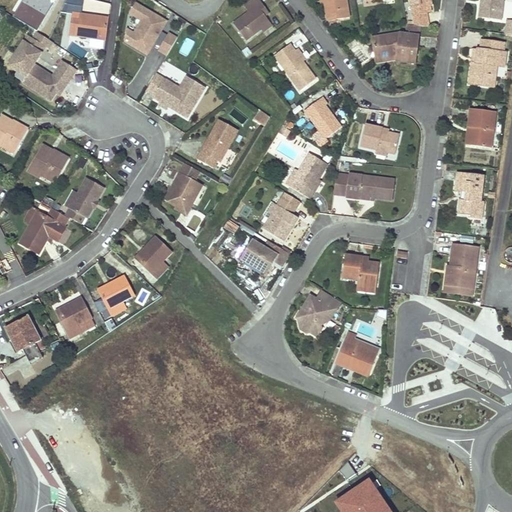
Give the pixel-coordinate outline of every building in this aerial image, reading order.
[(233,22),(246,40),(261,28),(270,22),(265,16),(257,5),(261,2),(259,0),(249,0),(243,5),(248,11),(233,22)] [(325,0),(326,4),(329,21),(350,17),(347,0),(325,0)] [(418,0),(411,1),(412,9),(434,5),(432,0),(418,0)] [(481,0),(483,0),(481,17),(500,19),(502,0),(481,0)] [(261,2),(257,5),(265,16),(269,13),(261,2)] [(168,24),(138,7),(133,17),(144,23),(136,37),(140,40),(135,49),(149,57),(168,24)] [(72,20),(70,35),(106,40),(108,19),(80,15),(80,21),(72,20)] [(270,22),(261,28),(263,31),(272,25),(270,22)] [(407,25),(405,35),(419,37),(420,27),(407,25)] [(36,33),(32,39),(27,36),(8,67),(17,73),(25,78),(22,83),(51,101),(56,94),(63,83),(53,77),(50,81),(45,78),(48,74),(34,66),(30,63),(33,59),(36,62),(45,48),(48,50),(52,43),(48,40),(36,33)] [(371,39),(373,47),(377,49),(378,59),(396,56),(395,60),(395,61),(415,64),(419,37),(405,35),(399,34),(371,39)] [(176,40),(168,35),(158,52),(167,57),(176,40)] [(181,52),(189,55),(194,40),(187,37),(181,52)] [(69,54),(85,54),(86,46),(104,47),(104,40),(70,38),(69,54)] [(472,63),(469,84),(493,87),(496,67),(504,68),(506,53),(503,53),(504,42),(482,39),(480,50),(478,49),(476,63),(472,63)] [(290,43),(275,55),(300,90),(316,78),(303,61),(295,49),(290,43)] [(298,47),(295,49),(303,61),(306,59),(298,47)] [(377,49),(373,47),(375,63),(395,60),(396,56),(378,59),(377,49)] [(62,61),(57,70),(71,78),(76,70),(62,61)] [(57,70),(53,77),(63,83),(66,86),(71,78),(57,70)] [(25,78),(17,73),(14,77),(22,83),(25,78)] [(180,89),(157,76),(147,93),(156,98),(155,99),(189,118),(206,88),(186,77),(180,89)] [(66,86),(63,83),(56,94),(60,96),(66,86)] [(323,97),(304,110),(318,130),(324,139),(325,137),(341,127),(336,120),(332,122),(330,118),(333,116),(325,105),(327,103),(323,97)] [(244,123),(248,118),(234,108),(230,114),(244,123)] [(265,125),(270,115),(259,109),(254,119),(265,125)] [(469,109),(466,128),(472,129),(470,146),(491,148),(496,113),(469,109)] [(1,116),(0,118),(0,147),(1,146),(14,154),(28,130),(13,121),(12,122),(1,116)] [(221,163),(239,131),(219,120),(208,139),(211,140),(209,144),(207,142),(197,160),(214,168),(218,161),(221,163)] [(287,120),(284,124),(290,128),(293,123),(287,120)] [(282,125),(278,132),(286,137),(290,130),(282,125)] [(365,125),(360,147),(375,151),(384,153),(393,155),(397,136),(387,134),(381,133),(382,129),(365,125)] [(324,139),(318,130),(312,134),(319,145),(327,140),(325,137),(324,139)] [(42,146),(28,171),(40,178),(41,176),(55,183),(68,159),(53,151),(52,152),(42,146)] [(294,168),(285,183),(310,198),(314,191),(312,189),(318,179),(327,163),(308,152),(297,170),(294,168)] [(195,182),(200,173),(185,164),(175,181),(178,183),(177,185),(172,187),(164,200),(174,207),(173,209),(185,216),(197,195),(196,191),(194,190),(198,183),(195,182)] [(349,173),(336,171),(333,195),(346,197),(349,173)] [(349,173),(346,197),(360,199),(360,195),(375,197),(392,199),(395,179),(349,173)] [(460,200),(459,213),(471,215),(470,218),(481,219),(483,203),(480,202),(483,177),(457,174),(455,192),(465,193),(464,201),(460,200)] [(96,202),(104,188),(86,178),(77,194),(69,209),(65,216),(69,219),(80,225),(84,217),(87,218),(92,209),(93,207),(91,206),(94,201),(96,202)] [(318,179),(312,189),(314,191),(321,180),(318,179)] [(202,186),(198,183),(194,190),(196,191),(197,195),(202,186)] [(69,209),(77,194),(71,190),(63,206),(69,209)] [(286,193),(282,199),(297,208),(301,202),(286,193)] [(273,215),(263,229),(283,242),(298,219),(292,216),(297,208),(282,199),(278,206),(273,215)] [(95,210),(99,203),(96,202),(94,201),(91,206),(93,207),(92,209),(95,210)] [(37,212),(23,236),(29,240),(25,247),(38,254),(48,237),(58,242),(66,228),(64,227),(69,219),(65,216),(52,209),(47,218),(37,212)] [(235,232),(239,224),(228,218),(224,226),(235,232)] [(240,219),(238,222),(255,232),(256,229),(240,219)] [(155,238),(136,258),(156,279),(167,268),(161,262),(170,254),(155,238)] [(251,240),(240,258),(265,274),(273,260),(282,265),(289,253),(280,248),(276,255),(272,253),(276,245),(267,240),(263,247),(251,240)] [(444,274),(443,285),(473,289),(478,247),(451,243),(448,266),(447,275),(444,274)] [(511,247),(509,248),(507,249),(505,250),(504,253),(503,256),(503,258),(504,260),(505,262),(507,262),(508,263),(511,262),(511,247)] [(345,256),(342,280),(358,282),(358,286),(376,288),(379,264),(367,262),(361,262),(361,258),(345,256)] [(240,258),(237,263),(262,278),(265,274),(240,258)] [(124,277),(99,290),(111,316),(125,309),(122,302),(133,296),(124,277)] [(135,301),(143,305),(149,292),(141,288),(135,301)] [(300,324),(301,329),(307,333),(311,332),(317,336),(321,329),(320,326),(318,321),(327,316),(330,317),(335,309),(331,307),(336,299),(322,290),(316,299),(314,298),(307,308),(306,307),(305,306),(299,316),(300,317),(304,319),(300,324)] [(312,296),(306,307),(307,308),(314,298),(312,296)] [(318,321),(320,326),(330,320),(342,302),(336,299),(331,307),(335,309),(330,317),(327,316),(318,321)] [(81,300),(56,312),(69,338),(94,326),(81,300)] [(28,317),(5,328),(18,353),(23,350),(29,362),(41,356),(35,344),(40,341),(28,317)] [(343,340),(334,361),(351,369),(353,364),(369,371),(376,354),(343,340)] [(353,364),(351,369),(367,375),(369,371),(353,364)] [(371,493),(365,484),(339,502),(345,510),(341,511),(390,511),(389,511),(384,511),(380,506),(384,503),(376,490),(371,493)]
